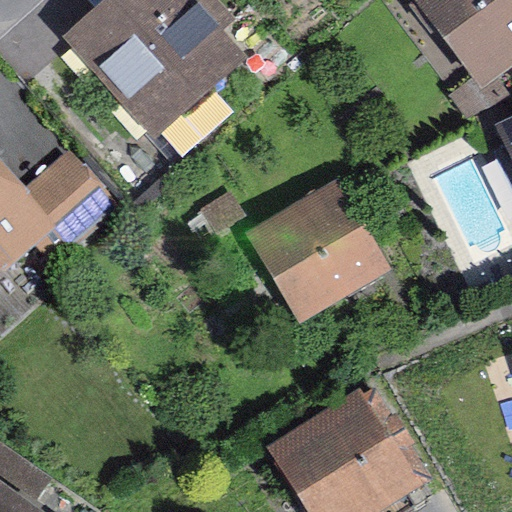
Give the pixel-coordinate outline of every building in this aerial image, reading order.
[(153,146),(249,59),(225,33),(238,21),(219,0),(202,0),(198,3),(195,0),(107,0),(60,43),(153,146)] [(511,0),(404,0),(481,98),(511,73),(511,0)] [(511,121),(492,132),(511,169),(511,121)] [(0,289),(35,256),(54,277),(123,213),(66,154),(20,198),(0,176),(0,289)] [(299,331),(390,274),(334,184),(242,242),(299,331)] [(217,236),(247,217),(232,193),(202,213),(217,236)] [(303,511),(380,511),(433,478),(374,387),(267,457),(303,511)] [(0,469),(42,499),(55,480),(0,441),(0,469)] [(0,511),(37,511),(0,486),(0,511)]
